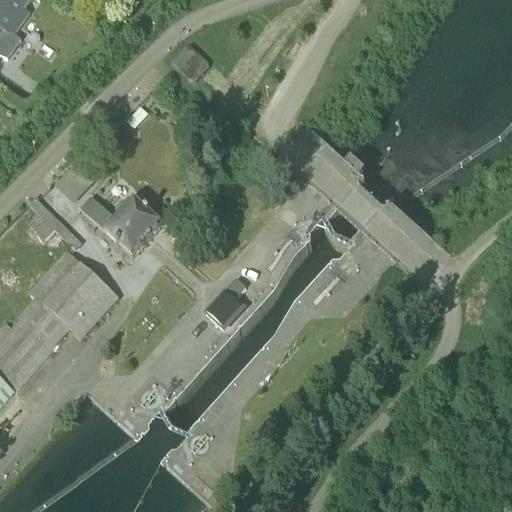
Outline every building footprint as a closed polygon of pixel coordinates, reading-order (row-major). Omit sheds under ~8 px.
[(34,1),(32,0),(0,0),(0,61),(7,64),(19,45),(14,41),(29,19),(24,15),(34,1)] [(209,75),(187,55),(171,73),(193,92),(209,75)] [(127,130),(135,138),(148,123),(140,117),(127,130)] [(81,167),(55,195),(73,213),(101,185),(81,167)] [(365,182),(358,175),(352,182),(361,189),(365,182)] [(91,207),(81,218),(133,266),(163,235),(134,206),(115,227),(91,207)] [(35,207),(29,213),(37,221),(27,231),(46,249),(56,240),(75,258),(81,251),(35,207)] [(81,348),(118,307),(66,260),(0,332),(0,413),(69,338),(81,348)] [(245,297),(236,289),(205,323),(222,338),(242,316),(234,307),(245,297)]
